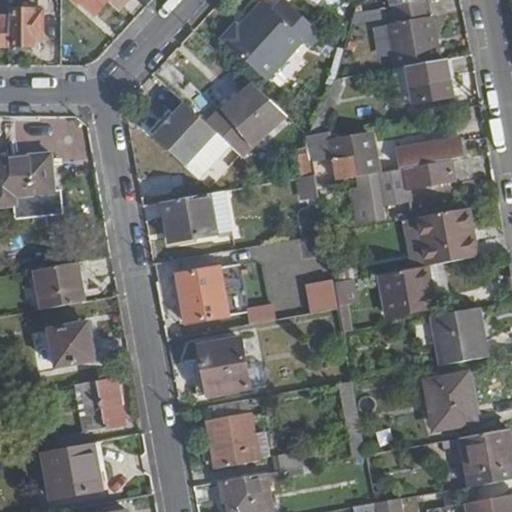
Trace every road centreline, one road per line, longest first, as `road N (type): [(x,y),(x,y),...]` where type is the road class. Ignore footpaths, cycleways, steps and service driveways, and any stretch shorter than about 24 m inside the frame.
road 1 (residential): [(106,93),(181,511)]
road 2 (residential): [(193,0),(106,93)]
